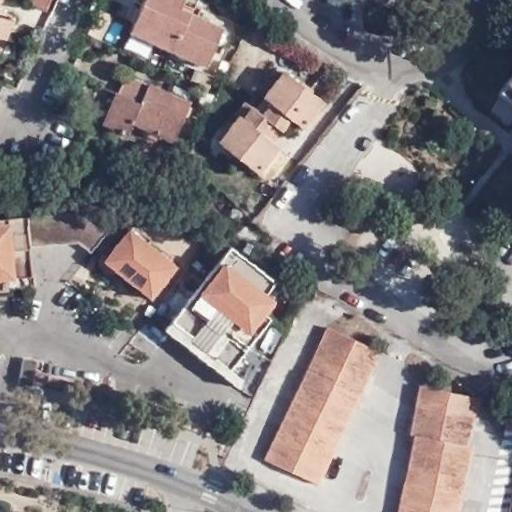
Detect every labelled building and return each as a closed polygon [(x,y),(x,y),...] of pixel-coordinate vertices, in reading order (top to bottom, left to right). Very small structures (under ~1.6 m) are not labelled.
[(44,0),(21,0),(40,9),(44,0)] [(139,0),(129,20),(202,59),(222,21),(184,0),(139,0)] [(0,22),(1,19),(6,21),(9,9),(0,5),(0,22)] [(511,57),(495,81),(511,97),(511,57)] [(317,88),(276,62),(250,102),(238,95),(228,110),(235,114),(220,142),(262,168),(279,139),(261,126),(269,115),(280,121),(288,108),(297,115),(317,88)] [(96,113),(121,127),(132,110),(168,128),(186,95),(147,73),(143,80),(119,68),(96,113)] [(511,97),(495,81),(487,91),(511,109),(511,97)] [(90,197),(0,203),(0,276),(3,276),(2,267),(10,266),(10,264),(27,263),(25,232),(74,229),(86,239),(108,212),(90,197)] [(140,238),(132,250),(167,276),(191,244),(142,206),(127,227),(140,238)] [(118,240),(132,250),(140,238),(127,227),(118,240)] [(224,367),(270,308),(256,297),(275,272),(230,236),(164,320),(187,337),(193,330),(204,339),(198,346),(224,367)] [(276,446),(329,470),(396,341),(343,313),(276,446)] [(476,433),(487,385),(429,372),(419,420),(425,421),(403,511),(464,511),(482,434),(476,433)] [(29,504),(56,505),(55,498),(51,496),(51,490),(31,489),(29,504)] [(121,511),(122,502),(77,498),(76,511),(55,511),(56,505),(29,504),(1,504),(1,509),(0,509),(0,511),(121,511)] [(76,511),(77,498),(55,498),(56,505),(55,511),(76,511)] [(122,502),(121,511),(134,511),(135,502),(122,502)]
